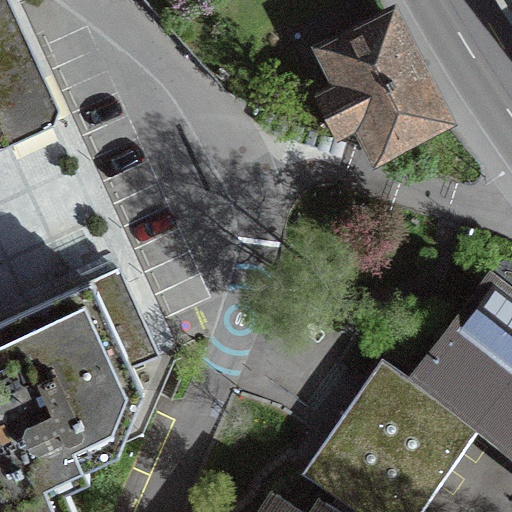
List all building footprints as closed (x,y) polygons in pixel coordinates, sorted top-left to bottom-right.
[(0,208),(44,189),(22,140),(55,125),(6,13),(0,16),(0,15),(0,208)] [(439,110),(390,15),(320,51),(337,84),(317,94),(335,130),(355,120),(368,147),(439,110)] [(0,278),(70,246),(44,189),(0,208),(0,278)] [(115,258),(82,273),(70,246),(0,278),(0,511),(77,511),(65,485),(89,474),(76,449),(89,443),(87,438),(130,420),(143,389),(131,365),(159,353),(115,258)] [(511,430),(511,293),(490,275),(425,362),(448,380),(511,430)] [(419,511),(481,424),(382,355),(301,471),(359,511),(419,511)] [(344,511),(331,503),(326,500),(319,511),(309,511),(277,491),(263,511),(344,511)]
